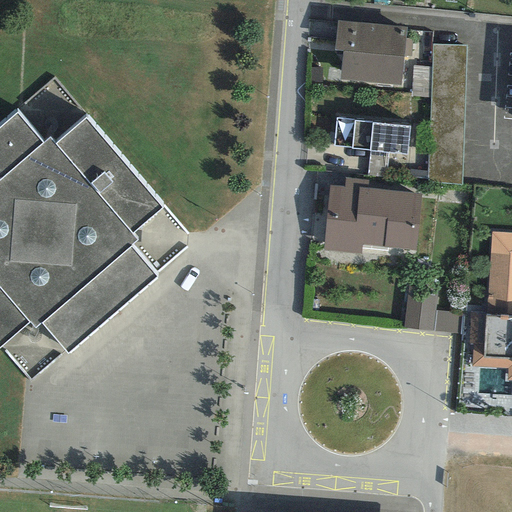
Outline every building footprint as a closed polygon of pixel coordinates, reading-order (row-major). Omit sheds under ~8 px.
[(342,51),(339,80),(401,86),(406,27),(336,21),(334,50),(342,51)] [(465,46),(431,45),(427,183),(460,184),(465,46)] [(162,207),(87,118),(55,145),(49,138),(43,144),(16,112),(0,125),(0,346),(30,321),(35,327),(41,322),(69,355),(159,278),(131,246),(138,240),(132,232),(162,207)] [(406,154),(408,127),(372,124),(372,123),(354,121),(354,119),(335,118),(333,146),(352,147),(352,149),(369,150),(369,151),(406,154)] [(369,181),(344,178),(343,186),(329,185),(323,251),(361,254),(362,245),(414,250),(420,193),(368,188),(369,181)] [(511,233),(490,232),(485,312),(485,314),(511,315),(511,233)] [(436,296),(406,293),(403,329),(459,334),(461,314),(434,311),(436,296)] [(485,312),(470,311),(468,344),(472,344),(471,366),(507,368),(507,381),(511,381),(511,315),(485,314),(485,312)]
